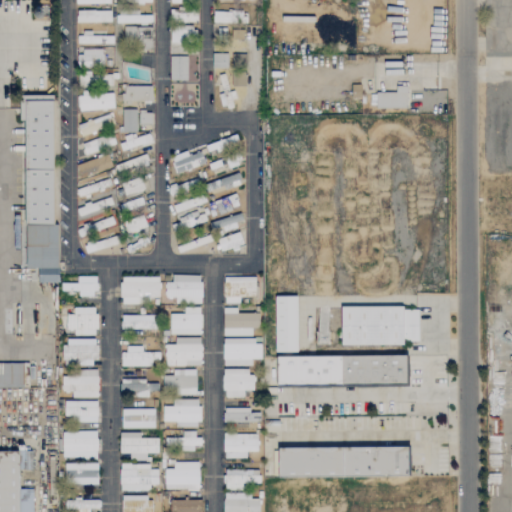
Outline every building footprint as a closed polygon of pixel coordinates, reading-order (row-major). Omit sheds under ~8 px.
[(170,0),(171,43),(196,43),(195,0),(170,0)] [(76,22),(111,22),(110,10),(76,10),(76,22)] [(213,22),(242,23),(242,12),(213,11),(213,22)] [(152,15),(115,15),(115,22),(151,23),(152,15)] [(151,26),(123,27),(124,41),(140,40),(140,60),(152,59),(151,26)] [(92,32),(77,33),(77,44),(112,43),(112,36),(92,36),(92,32)] [(76,50),(77,67),(103,66),(102,49),(76,50)] [(228,68),(227,53),(211,54),(212,69),(228,68)] [(187,57),(170,56),(169,79),(187,80),(187,57)] [(231,87),(246,87),(245,59),(241,59),(241,67),(234,67),(234,75),(231,75),(231,87)] [(78,85),(112,87),(112,77),(119,77),(119,70),(111,69),(111,74),(79,72),(78,85)] [(221,94),(218,94),(222,109),(233,106),(225,74),(216,77),(221,94)] [(376,92),(396,92),(396,85),(407,85),(408,108),(376,108),(376,92)] [(153,101),(152,86),(122,86),(123,102),(153,101)] [(78,112),(114,108),(113,92),(77,96),(78,112)] [(53,94),(21,94),(22,108),(0,108),(0,225),(54,225),(53,94)] [(122,132),(136,132),(136,109),(122,109),(122,132)] [(151,112),(139,111),(138,125),(151,125),(151,112)] [(114,124),(110,113),(77,125),(81,136),(114,124)] [(81,143),(85,154),(115,145),(112,134),(81,143)] [(238,144),(236,137),(206,144),(208,151),(238,144)] [(188,155),(187,151),(171,156),(176,173),(205,165),(201,152),(188,155)] [(81,178),(113,167),(108,154),(76,165),(81,178)] [(148,163),(145,154),(115,166),(118,175),(148,163)] [(241,184),(238,174),(208,183),(212,194),(241,184)] [(112,187),(109,176),(75,184),(78,195),(112,187)] [(120,183),(124,196),(145,190),(141,177),(120,183)] [(171,196),(199,186),(197,179),(168,188),(171,196)] [(206,202),(203,194),(173,205),(175,213),(206,202)] [(210,213),(238,206),(236,195),(207,202),(210,213)] [(76,207),(78,216),(113,205),(110,196),(76,207)] [(119,205),(121,212),(144,204),(141,197),(119,205)] [(147,226),(142,215),(123,224),(128,234),(147,226)] [(210,220),(213,231),(236,227),(235,221),(241,220),(240,215),(210,220)] [(112,217),(102,220),(101,218),(76,225),(79,236),(114,226),(112,217)] [(243,245),(239,232),(217,239),(221,251),(243,245)] [(176,246),(178,252),(211,241),(209,235),(176,246)] [(172,275),(172,282),(164,282),(165,298),(175,298),(175,304),(201,303),(201,274),(172,275)] [(61,283),(61,290),(78,291),(78,296),(95,297),(96,277),(77,276),(77,283),(61,283)] [(159,277),(120,278),(121,305),(139,304),(139,298),(159,298),(159,277)] [(255,277),(223,277),(224,303),(240,303),(240,297),(255,297),(255,277)] [(275,296),(297,296),(297,352),(275,352),(275,296)] [(341,306),(403,306),(403,309),(419,309),(419,342),(403,342),(403,344),(342,345),(341,306)] [(96,335),(96,307),(73,308),(73,314),(66,314),(66,329),(73,329),(73,336),(96,335)] [(169,335),(201,334),(200,308),(184,308),(184,314),(169,314),(169,335)] [(237,308),(224,308),(223,336),(252,336),(252,328),(259,328),(259,314),(237,313),(237,308)] [(320,328),(328,328),(328,314),(320,314),(320,328)] [(121,329),(154,330),(155,316),(121,315),(121,329)] [(165,366),(201,366),(200,338),(175,338),(175,345),(165,345),(165,366)] [(63,365),(97,364),(96,339),(63,340),(63,365)] [(252,366),(252,359),(261,359),(261,340),(223,339),(223,365),(252,366)] [(121,367),(152,366),(152,360),(159,360),(159,352),(142,353),(142,346),(126,347),(126,352),(120,353),(121,367)] [(342,355),(407,354),(407,385),(343,385),(342,355)] [(277,356),(277,386),(343,385),(342,355),(277,356)] [(0,363),(0,386),(18,387),(18,364),(0,363)] [(252,369),(223,370),(223,398),(244,397),(244,391),(252,391),(252,369)] [(162,377),(163,394),(196,394),(196,370),(172,370),(172,376),(162,377)] [(98,397),(97,372),(61,373),(62,392),(71,392),(72,398),(98,397)] [(148,397),(148,391),(157,391),(157,381),(120,382),(120,391),(130,391),(130,397),(148,397)] [(199,400),(173,399),(173,407),(162,406),(162,422),(176,422),(176,427),(199,427),(199,400)] [(97,422),(97,402),(64,401),(64,421),(97,422)] [(223,422),(260,423),(260,413),(250,413),(250,409),(224,408),(223,422)] [(154,428),(154,409),(121,409),(122,428),(154,428)] [(62,432),(62,459),(97,458),(96,431),(62,432)] [(182,438),(164,438),(165,449),(198,448),(198,431),(182,432),(182,438)] [(158,438),(140,438),(140,433),(119,433),(119,453),(130,454),(130,460),(146,460),(146,453),(157,453),(158,438)] [(257,435),(223,434),(223,459),(246,459),(246,452),(257,452),(257,435)] [(279,476),(410,475),(409,445),(279,447),(279,476)] [(0,511),(0,448),(20,448),(20,511),(0,511)] [(198,462),(173,463),(174,469),(164,469),(165,490),(199,489),(198,462)] [(65,464),(65,485),(98,485),(97,463),(65,464)] [(150,484),(158,484),(158,469),(149,469),(150,464),(120,464),(119,491),(149,491),(150,484)] [(260,483),(260,470),(224,470),(224,490),(242,490),(242,484),(260,483)] [(223,511),(259,511),(259,495),(223,496),(223,511)] [(122,496),(121,511),(129,511),(130,511),(139,511),(151,511),(152,497),(122,496)] [(99,498),(64,499),(64,511),(99,510),(99,498)] [(201,511),(201,500),(170,500),(170,511),(201,511)]
